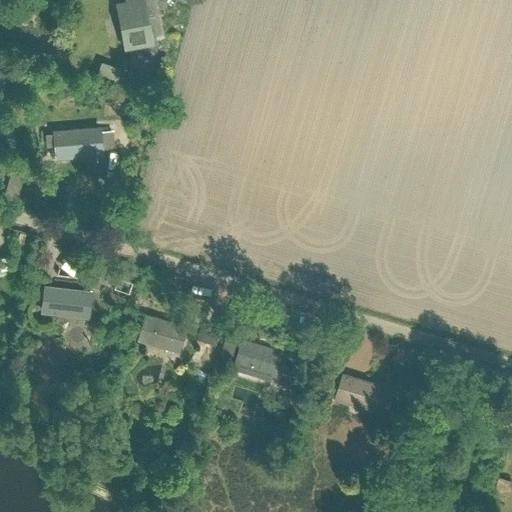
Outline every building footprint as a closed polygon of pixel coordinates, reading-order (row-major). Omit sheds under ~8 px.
[(120,35),(123,47),(150,42),(148,29),(145,30),(142,12),(146,11),(143,0),(131,0),(132,1),(116,4),(119,17),(121,16),(125,34),(120,35)] [(54,132),(56,156),(102,152),(99,127),(54,132)] [(0,257),(0,270),(9,268),(6,256),(0,257)] [(90,291),(45,285),(42,311),(88,316),(90,291)] [(177,350),(185,325),(146,314),(139,339),(177,350)] [(47,341),(45,321),(31,323),(33,343),(47,341)] [(281,377),(288,352),(244,339),(236,367),(270,377),(271,374),(281,377)] [(386,411),(393,388),(345,373),(338,397),(386,411)] [(121,453),(139,453),(140,429),(121,429),(121,453)]
